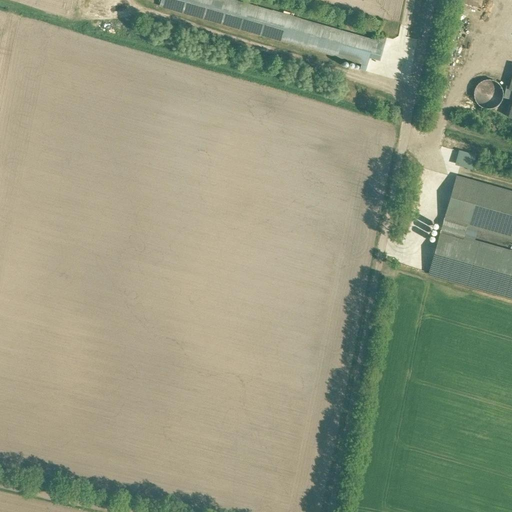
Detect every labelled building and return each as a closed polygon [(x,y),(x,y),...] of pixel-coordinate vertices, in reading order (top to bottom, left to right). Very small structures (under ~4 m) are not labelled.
[(114,9),(115,0),(89,0),(89,4),(114,9)] [(160,0),(159,7),(371,64),(378,38),(237,0),(160,0)] [(477,99),(479,103),(483,107),(487,109),(493,109),(498,108),(502,105),(505,101),(506,96),(506,91),(504,86),(501,82),(497,79),(492,78),(487,79),(482,81),(479,85),(477,89),(476,94),(477,99)] [(469,169),(474,155),(456,149),(451,163),(469,169)] [(428,274),(511,297),(511,248),(467,235),(469,226),(511,237),(511,188),(459,173),(428,274)]
